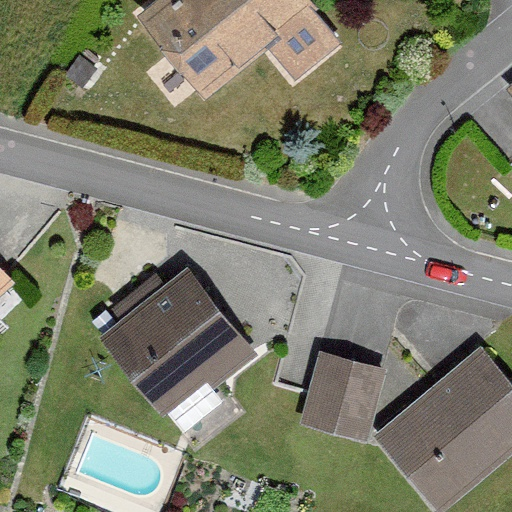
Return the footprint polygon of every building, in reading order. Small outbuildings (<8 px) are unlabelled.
[(210,100),(320,10),(311,0),(162,0),(142,17),(210,100)] [(0,301),(16,286),(0,270),(0,301)] [(260,365),(192,274),(106,338),(174,429),(260,365)] [(437,511),(446,511),(511,458),(511,383),(487,352),(378,440),(437,511)] [(368,446),(387,376),(323,358),(303,428),(368,446)]
